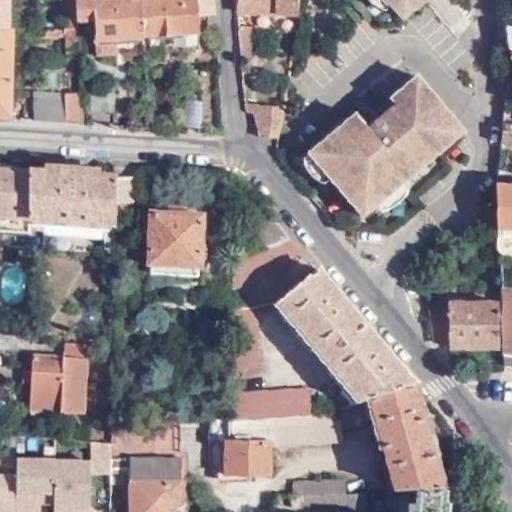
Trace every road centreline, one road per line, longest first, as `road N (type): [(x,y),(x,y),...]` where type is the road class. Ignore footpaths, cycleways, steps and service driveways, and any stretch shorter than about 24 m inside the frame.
road 1 (unclassified): [(488,438),(235,146)]
road 2 (residential): [(0,135),(235,146)]
road 3 (unclassified): [(235,146),(220,0)]
